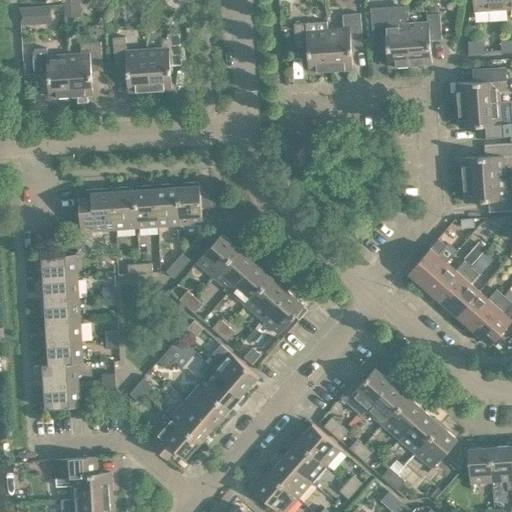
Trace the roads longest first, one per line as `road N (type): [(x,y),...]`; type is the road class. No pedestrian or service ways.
road 1 (residential): [(196,500),(373,291)]
road 2 (residential): [(373,291),(258,192),(249,129)]
road 3 (residential): [(35,145),(249,129)]
road 4 (residential): [(511,396),(483,391),(373,291)]
road 5 (residential): [(249,129),(242,0)]
